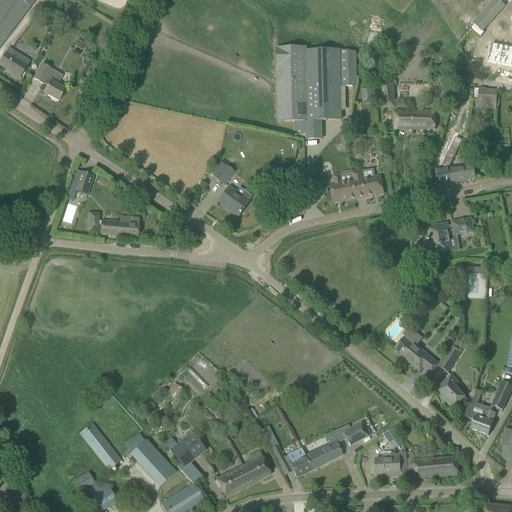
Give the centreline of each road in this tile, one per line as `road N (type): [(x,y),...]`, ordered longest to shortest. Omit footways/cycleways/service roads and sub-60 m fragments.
road 1 (residential): [(487,492),(475,456),(246,260)]
road 2 (residential): [(246,260),(287,229),(511,180)]
road 3 (residential): [(235,511),(290,498),(487,492)]
road 4 (residential): [(246,260),(41,240)]
road 5 (residential): [(246,260),(77,145)]
road 6 (tertiary): [(77,145),(146,0)]
road 7 (track): [(0,361),(41,240)]
